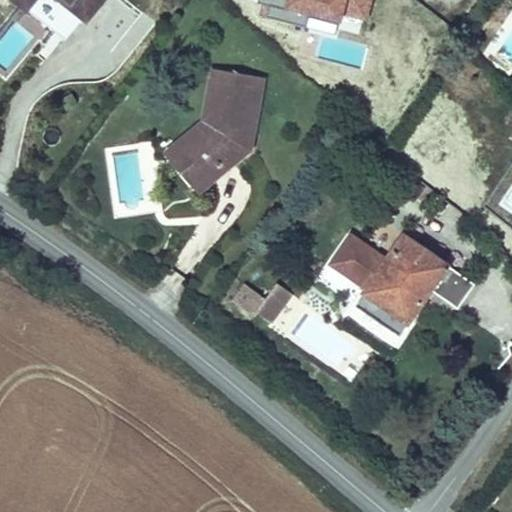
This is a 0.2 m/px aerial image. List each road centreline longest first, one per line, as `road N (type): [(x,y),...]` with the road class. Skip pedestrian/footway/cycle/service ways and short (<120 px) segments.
road 1 (tertiary): [(0,211),(175,341),(381,511)]
road 2 (residential): [(511,392),(426,511)]
